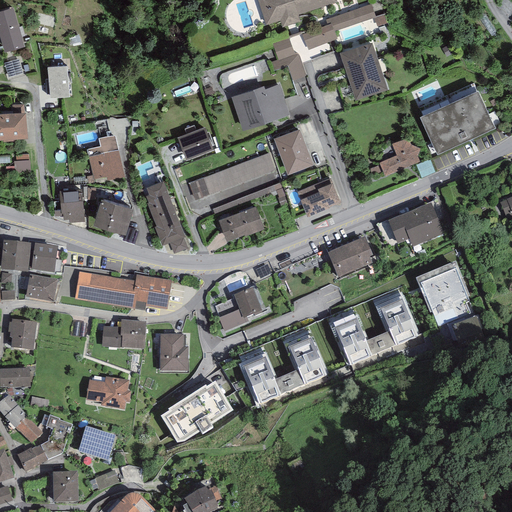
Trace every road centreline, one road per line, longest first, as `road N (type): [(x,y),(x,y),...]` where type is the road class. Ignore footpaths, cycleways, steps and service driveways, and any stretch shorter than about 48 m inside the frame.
road 1 (tertiary): [(219,264),(305,236),(511,145)]
road 2 (residential): [(7,305),(169,317),(198,298),(219,264)]
road 3 (tertiary): [(0,211),(160,260),(219,264)]
road 4 (unknown): [(117,144),(160,260)]
